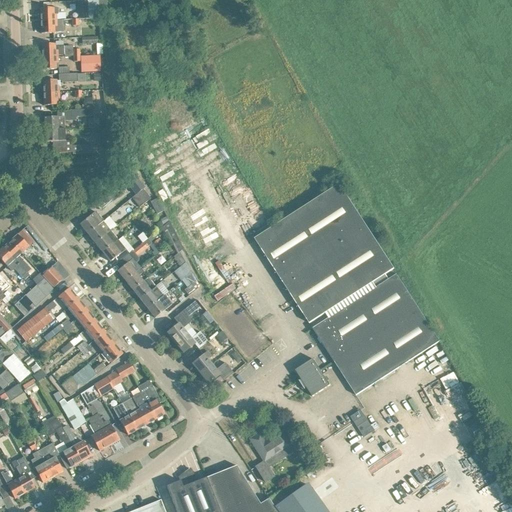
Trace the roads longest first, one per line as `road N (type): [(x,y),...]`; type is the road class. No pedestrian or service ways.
road 1 (residential): [(199,424),(23,196)]
road 2 (residential): [(33,511),(143,449)]
road 3 (unclassified): [(199,424),(239,400),(276,400),(313,420)]
